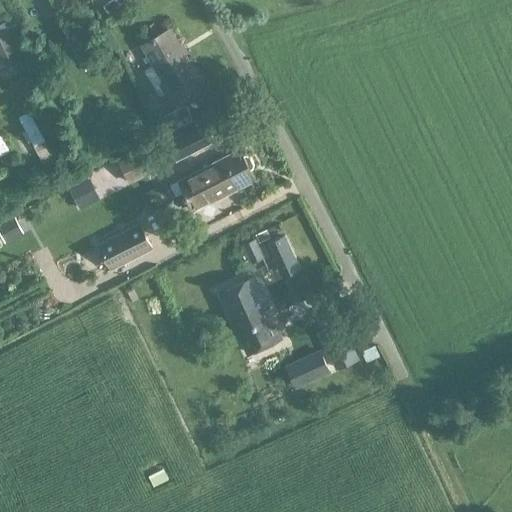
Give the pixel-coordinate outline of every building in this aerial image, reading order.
[(26,58),(7,19),(0,22),(0,69),(0,70),(26,58)] [(145,70),(156,88),(163,84),(172,100),(202,82),(170,28),(144,44),(155,64),(145,70)] [(41,100),(30,105),(53,147),(63,141),(41,100)] [(186,104),(157,118),(164,132),(193,119),(186,104)] [(177,160),(212,143),(202,123),(167,140),(177,160)] [(0,154),(9,150),(0,133),(0,154)] [(147,147),(119,161),(129,180),(157,166),(147,147)] [(179,180),(170,185),(176,196),(185,191),(194,209),(256,178),(251,168),(253,167),(254,163),(250,154),(246,152),(243,154),(240,148),(179,179),(179,180)] [(87,179),(71,187),(81,208),(98,199),(87,179)] [(164,183),(142,194),(146,201),(168,190),(164,183)] [(19,234),(11,219),(0,224),(0,230),(6,241),(19,234)] [(153,248),(140,223),(99,244),(112,270),(153,248)] [(254,234),(256,238),(258,243),(270,238),(266,229),(254,234)] [(298,268),(286,240),(284,235),(270,241),(283,274),(298,268)] [(264,256),(256,238),(243,244),(251,262),(264,256)] [(253,276),(221,290),(248,350),(280,336),(253,276)] [(337,366),(358,357),(343,325),(323,335),(337,366)] [(366,361),(380,355),(376,345),(362,351),(366,361)] [(298,383),(330,371),(322,349),(296,358),(291,365),(298,383)] [(169,479),(163,468),(148,476),(154,487),(169,479)]
